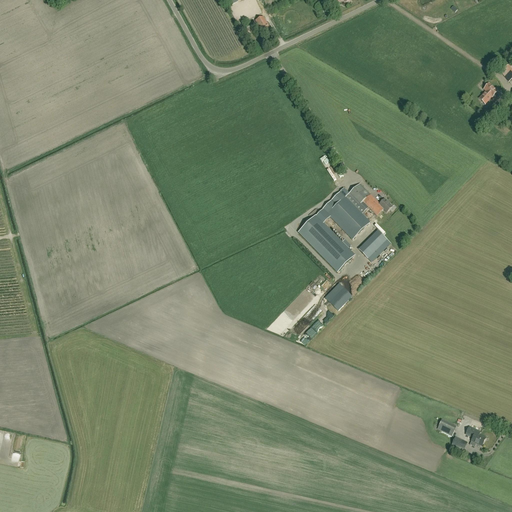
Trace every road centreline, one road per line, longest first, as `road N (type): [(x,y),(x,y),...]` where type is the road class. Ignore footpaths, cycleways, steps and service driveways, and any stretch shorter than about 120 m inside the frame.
road 1 (unclassified): [(380,0),(222,73),(206,63),(170,0)]
road 2 (unknown): [(270,52),(348,173),(349,186),(328,208)]
road 3 (unknown): [(490,72),(384,0)]
